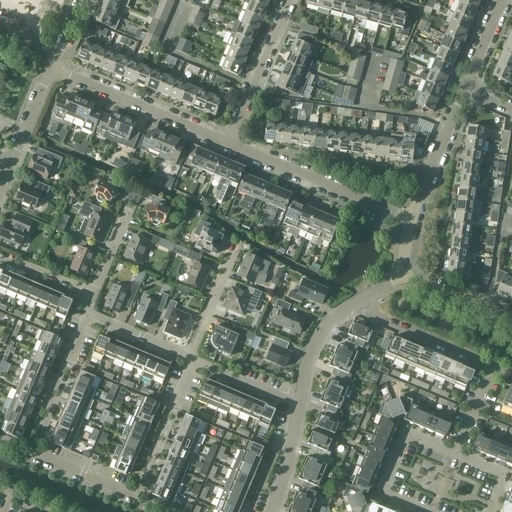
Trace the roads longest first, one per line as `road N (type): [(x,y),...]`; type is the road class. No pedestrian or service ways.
road 1 (residential): [(190,358),(135,496),(29,451),(87,313)]
road 2 (residential): [(410,221),(230,142)]
road 3 (residential): [(230,142),(56,66)]
road 4 (residential): [(230,142),(289,0)]
road 5 (residential): [(491,368),(396,327),(362,300)]
road 6 (residential): [(410,221),(464,88)]
road 7 (residential): [(301,407),(311,351),(362,300)]
road 8 (residential): [(301,407),(190,358)]
